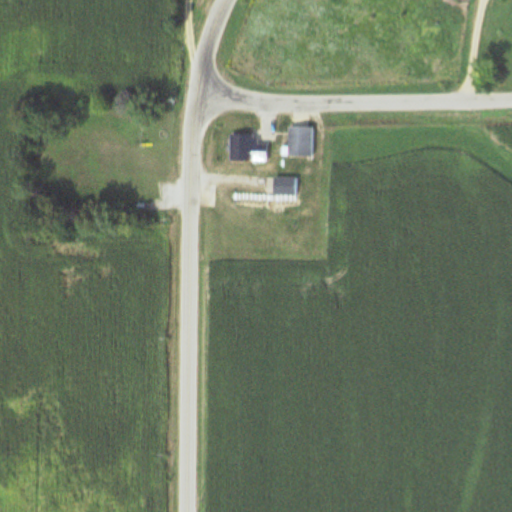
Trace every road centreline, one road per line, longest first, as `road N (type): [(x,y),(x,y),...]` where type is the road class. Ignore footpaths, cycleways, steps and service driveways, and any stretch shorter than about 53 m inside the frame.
road 1 (secondary): [(192,511),(198,146),(212,48),(230,0)]
road 2 (residential): [(205,105),(511,100)]
